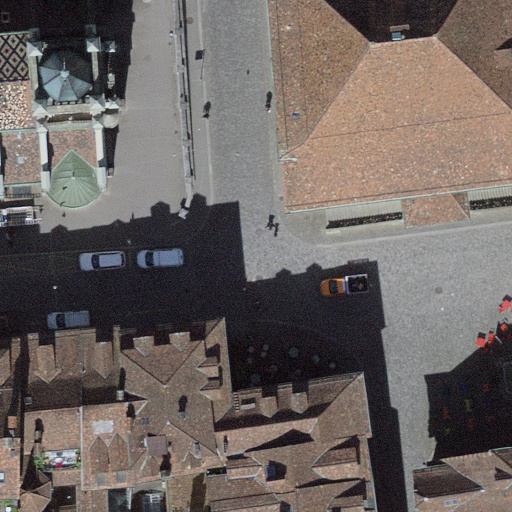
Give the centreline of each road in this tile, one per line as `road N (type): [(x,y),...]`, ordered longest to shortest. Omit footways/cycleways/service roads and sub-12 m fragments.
road 1 (residential): [(248,275),(227,0)]
road 2 (residential): [(399,511),(379,260)]
road 3 (residential): [(248,275),(0,296)]
road 4 (residential): [(511,242),(379,260)]
road 5 (residential): [(379,260),(248,275)]
